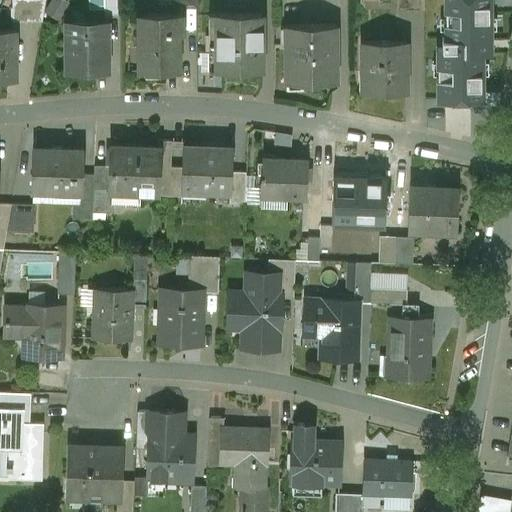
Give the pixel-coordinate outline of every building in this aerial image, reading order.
[(45,0),(11,0),(12,22),(42,22),(45,0)] [(63,20),(73,1),(71,0),(52,0),(47,12),(63,20)] [(120,0),(104,0),(104,15),(121,15),(120,0)] [(424,0),(396,0),(396,9),(424,10),(424,0)] [(261,14),(209,15),(209,35),(217,35),(217,53),(209,53),(209,71),(261,71),(261,14)] [(182,15),(139,15),(139,71),(178,71),(178,34),(182,34),(182,15)] [(107,21),(66,21),(66,45),(68,45),(69,69),(67,69),(67,71),(107,71),(107,21)] [(336,25),(284,25),(285,81),(337,81),(336,25)] [(13,30),(0,30),(0,79),(14,79),(13,30)] [(405,41),(363,42),(363,74),(365,74),(365,90),(363,90),(363,92),(405,91),(405,41)] [(478,51),(437,51),(438,107),(438,108),(478,107),(478,51)] [(437,87),(425,87),(425,108),(438,107),(437,87)] [(171,141),(158,140),(157,146),(159,147),(158,166),(170,166),(171,141)] [(157,146),(111,145),(111,166),(110,189),(110,191),(111,191),(112,188),(137,189),(137,192),(138,192),(169,193),(170,166),(158,166),(159,147),(157,146)] [(231,148),(183,146),(182,166),(181,188),(229,191),(230,191),(231,171),(231,148)] [(82,150),(33,148),(31,190),(80,191),(81,191),(82,174),(82,150)] [(306,160),(262,158),(262,174),(260,173),(259,194),(305,196),(306,160)] [(111,166),(94,165),(94,174),(93,189),(110,189),(111,166)] [(182,166),(170,166),(169,193),(181,194),(181,188),(182,166)] [(246,172),(231,171),(230,191),(229,191),(229,204),(245,204),(246,172)] [(94,174),(82,174),(81,191),(80,191),(79,200),(93,200),(93,189),(94,174)] [(386,176),(334,174),(332,216),(332,224),(334,224),(334,217),(364,218),(363,226),(384,226),(386,176)] [(457,189),(409,187),(408,229),(410,229),(410,223),(437,224),(437,230),(455,231),(457,189)] [(137,189),(112,188),(111,191),(110,191),(110,202),(109,202),(109,203),(137,204),(138,192),(137,192),(137,189)] [(110,189),(93,189),(93,200),(93,201),(109,202),(110,202),(110,191),(110,189)] [(93,200),(79,200),(79,203),(73,203),(72,218),(92,219),(93,201),(93,200)] [(11,203),(0,202),(0,225),(7,226),(11,203)] [(34,204),(11,203),(7,226),(6,231),(33,232),(34,204)] [(332,216),(320,215),(319,238),(331,239),(332,224),(332,216)] [(395,236),(379,236),(378,263),(394,264),(395,236)] [(413,237),(395,236),(394,264),(413,264),(413,237)] [(319,238),(307,237),(307,260),(318,261),(319,238)] [(147,255),(134,255),(133,280),(146,281),(147,255)] [(219,257),(194,256),(193,291),(202,291),(202,292),(218,293),(219,257)] [(61,257),(60,290),(75,291),(76,258),(61,257)] [(295,260),(268,259),(263,295),(280,295),(280,296),(294,297),(295,260)] [(146,281),(133,280),(133,289),(134,289),(133,307),(145,308),(146,281)] [(133,289),(93,288),(91,339),(132,340),(133,307),(134,289),(133,289)] [(407,290),(371,288),(370,304),(406,305),(407,290)] [(193,291),(161,290),(160,309),(166,309),(165,336),(182,337),(182,343),(200,343),(202,292),(202,291),(193,291)] [(263,295),(230,293),(228,326),(244,326),(244,346),(276,348),(276,328),(278,328),(278,326),(276,326),(277,314),(279,315),(280,296),(280,295),(263,295)] [(358,302),(306,300),(304,334),(321,335),(321,356),(356,358),(358,302)] [(27,307),(5,306),(4,335),(26,336),(25,355),(59,356),(61,306),(27,305),(27,307)] [(429,318),(389,316),(389,318),(390,318),(388,357),(380,357),(379,375),(383,375),(383,376),(427,378),(427,377),(429,319),(429,318)] [(24,393),(0,391),(0,448),(9,449),(8,477),(8,476),(8,478),(41,479),(43,423),(23,422),(24,393)] [(150,412),(137,411),(135,448),(147,449),(148,434),(149,434),(150,412)] [(181,413),(150,412),(149,434),(150,434),(149,436),(175,437),(175,435),(181,436),(181,413)] [(224,418),(209,417),(208,439),(220,439),(220,428),(223,428),(224,418)] [(340,443),(312,442),(313,425),(295,424),(294,441),(292,441),(290,480),(293,481),(293,482),(321,483),(321,481),(339,482),(340,443)] [(223,428),(220,428),(220,439),(219,463),(220,463),(233,463),(233,488),(242,488),(266,489),(266,487),(264,487),(264,465),(267,465),(268,429),(223,428)] [(175,437),(149,436),(150,434),(149,434),(148,434),(147,449),(146,479),(193,480),(194,436),(181,436),(175,435),(175,437)] [(220,439),(208,439),(207,467),(220,467),(220,463),(219,463),(220,439)] [(123,448),(71,446),(69,496),(71,497),(71,495),(101,497),(101,498),(117,499),(121,499),(122,480),(123,448)] [(411,461),(364,459),(363,494),(410,496),(411,461)] [(133,511),(134,480),(122,480),(121,499),(117,499),(116,511),(133,511)] [(205,511),(206,486),(191,485),(189,511),(205,511)] [(265,511),(266,489),(242,488),(241,511),(254,511),(265,511)] [(481,511),(510,511),(511,509),(511,497),(483,492),(480,511),(481,511)] [(349,511),(350,493),(335,493),(334,511),(349,511)] [(363,494),(350,493),(349,511),(362,511),(363,494)]
